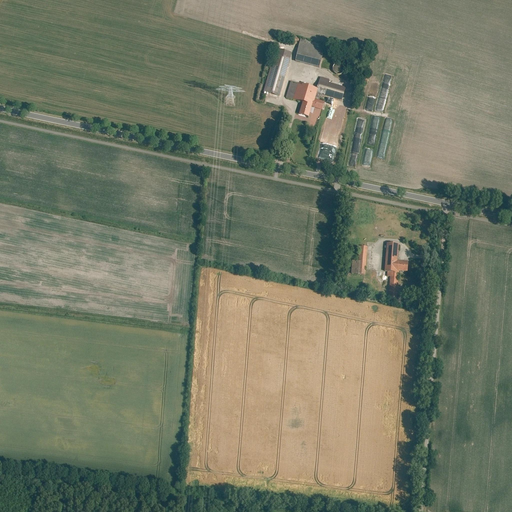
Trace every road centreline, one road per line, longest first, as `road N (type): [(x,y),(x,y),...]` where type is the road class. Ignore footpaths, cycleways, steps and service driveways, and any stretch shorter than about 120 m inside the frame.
road 1 (tertiary): [(0,109),(511,216)]
road 2 (track): [(445,202),(419,511)]
road 3 (track): [(305,511),(0,474)]
